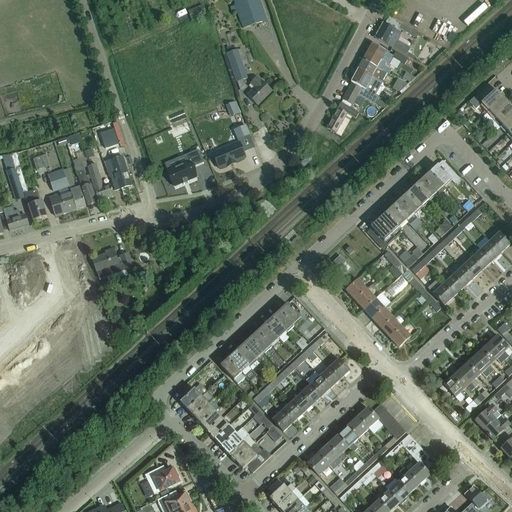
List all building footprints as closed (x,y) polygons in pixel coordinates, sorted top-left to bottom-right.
[(266,21),(263,11),(259,0),(232,0),(243,29),(266,21)] [(446,0),(444,5),(457,11),(460,6),(446,0)] [(190,12),(188,13),(192,21),(194,20),(206,15),(202,7),(190,12)] [(397,31),(392,29),(383,24),(375,39),(413,60),(414,57),(407,53),(410,48),(396,41),(399,36),(395,34),(397,31)] [(411,30),(401,24),(400,24),(398,29),(409,35),(411,30)] [(367,53),(389,65),(400,71),(401,69),(410,75),(412,71),(403,66),(407,59),(395,52),(392,57),(390,56),(390,55),(385,52),(372,44),(367,53)] [(240,49),(225,54),(235,83),(247,79),(243,65),(247,64),(246,60),(244,61),(240,49)] [(389,65),(367,53),(363,61),(386,74),(388,75),(391,70),(387,68),(386,69),(384,67),(386,63),(389,65)] [(363,61),(358,69),(382,82),(384,78),(386,74),(363,61)] [(382,82),(358,69),(351,83),(375,95),(382,82)] [(400,81),(406,84),(409,78),(403,75),(400,81)] [(271,92),(264,85),(261,81),(261,82),(256,77),(250,84),(254,88),(247,96),(257,106),(271,92)] [(484,88),(487,92),(496,84),(493,80),(484,88)] [(400,81),(395,88),(399,91),(406,84),(400,81)] [(361,90),(359,89),(351,85),(348,90),(358,95),(357,96),(374,105),(378,97),(365,90),(362,89),(361,90)] [(355,101),(357,96),(358,95),(348,90),(345,95),(355,101)] [(488,113),(504,99),(496,90),(484,101),(481,97),(471,106),(475,110),(478,107),(481,105),(488,113)] [(352,106),(355,101),(345,95),(342,100),(352,106)] [(495,120),(510,106),(504,99),(488,113),(495,120)] [(359,114),(349,108),(340,104),(326,129),(338,135),(345,124),(347,125),(352,117),(356,119),(359,114)] [(502,128),(511,118),(511,107),(510,106),(495,120),(502,128)] [(508,135),(511,131),(511,118),(502,128),(508,135)] [(246,124),(234,129),(238,139),(250,134),(246,124)] [(117,141),(113,130),(100,134),(104,146),(117,141)] [(80,143),(77,135),(69,137),(71,146),(80,143)] [(59,147),(66,144),(64,138),(57,141),(59,147)] [(239,143),(212,154),(218,169),(226,166),(227,167),(236,164),(235,162),(245,158),(239,143)] [(90,150),(83,152),(85,158),(93,156),(90,150)] [(189,163),(167,172),(174,188),(183,184),(183,186),(184,185),(183,184),(187,182),(187,184),(188,183),(188,182),(196,178),(192,168),(191,166),(202,161),(198,150),(186,155),(189,163)] [(23,199),(9,154),(2,157),(16,201),(23,199)] [(122,157),(113,160),(104,163),(109,177),(110,177),(112,182),(115,191),(132,186),(122,157)] [(442,161),(430,173),(443,188),(451,181),(455,185),(460,180),(442,161)] [(96,203),(93,194),(90,184),(89,184),(88,181),(87,181),(81,164),(74,166),(87,206),(96,203)] [(95,165),(86,168),(98,201),(114,196),(110,185),(103,187),(95,165)] [(19,168),(15,169),(23,193),(27,192),(19,168)] [(62,171),(47,176),(52,193),(58,191),(60,198),(53,200),(53,198),(49,199),(52,207),(55,217),(75,210),(63,173),(63,174),(62,171)] [(63,173),(75,210),(86,207),(79,188),(72,191),(71,186),(73,186),(68,172),(63,173)] [(436,194),(443,188),(430,173),(422,180),(436,194)] [(428,202),(436,194),(422,180),(414,187),(428,202)] [(420,208),(428,202),(414,187),(407,194),(420,208)] [(413,215),(420,208),(407,194),(400,201),(413,215)] [(46,217),(43,208),(41,201),(28,206),(33,222),(46,217)] [(400,201),(393,208),(406,222),(410,226),(417,219),(413,215),(400,201)] [(28,226),(25,216),(20,217),(18,211),(14,212),(12,207),(3,210),(10,232),(28,226)] [(398,229),(406,222),(393,208),(385,215),(398,229)] [(468,219),(471,223),(481,214),(477,210),(468,219)] [(385,215),(378,221),(391,236),(394,239),(402,232),(399,229),(398,229),(385,215)] [(462,231),(471,223),(468,219),(458,227),(462,231)] [(372,230),(368,233),(382,250),(394,239),(391,236),(378,221),(370,228),(372,230)] [(453,240),(462,231),(458,227),(449,236),(453,240)] [(440,239),(445,235),(439,228),(435,232),(440,239)] [(489,242),(500,254),(510,245),(499,233),(489,242)] [(433,246),(437,242),(432,235),(427,239),(433,246)] [(443,249),(453,240),(449,236),(439,244),(443,249)] [(491,263),(500,254),(489,242),(480,251),(491,263)] [(399,249),(405,255),(410,250),(404,244),(399,249)] [(434,257),(443,249),(439,244),(430,253),(434,257)] [(424,245),(419,249),(425,255),(429,250),(424,245)] [(350,247),(345,251),(349,255),(353,251),(350,247)] [(412,253),(418,259),(423,255),(417,248),(412,253)] [(54,250),(32,253),(35,268),(54,265),(54,268),(68,265),(67,255),(55,257),(54,250)] [(482,271),(491,263),(480,251),(471,260),(482,271)] [(92,260),(99,280),(124,271),(125,272),(133,269),(131,263),(128,254),(120,257),(120,259),(117,260),(114,252),(92,260)] [(393,266),(397,262),(388,253),(384,257),(393,266)] [(424,266),(434,257),(430,253),(420,262),(424,266)] [(339,269),(345,263),(339,256),(333,263),(339,269)] [(411,257),(404,264),(408,269),(415,262),(411,257)] [(472,280),(482,271),(471,260),(461,268),(472,280)] [(401,275),(406,271),(397,262),(393,266),(401,275)] [(415,275),(424,266),(420,262),(411,271),(415,275)] [(426,276),(436,268),(431,262),(421,270),(426,276)] [(463,289),(472,280),(461,268),(452,277),(463,289)] [(410,285),(414,281),(406,271),(401,275),(410,285)] [(453,297),(463,289),(452,277),(443,286),(453,297)] [(355,301),(366,290),(357,281),(346,292),(355,301)] [(419,294),(423,290),(414,281),(410,285),(419,294)] [(444,306),(453,297),(443,286),(433,295),(444,306)] [(363,311),(375,300),(366,290),(355,301),(363,311)] [(428,303),(432,299),(423,290),(419,294),(428,303)] [(48,307),(58,302),(55,297),(45,303),(48,307)] [(432,299),(428,303),(436,313),(441,309),(432,299)] [(372,320),(384,309),(375,300),(363,311),(372,320)] [(278,313),(292,327),(301,319),(287,305),(278,313)] [(381,329),(392,319),(384,309),(372,320),(381,329)] [(284,334),(292,327),(278,313),(271,320),(284,334)] [(359,323),(367,329),(370,325),(362,319),(359,323)] [(389,339),(401,328),(392,319),(381,329),(389,339)] [(277,341),(284,334),(271,320),(264,326),(277,341)] [(269,348),(277,341),(264,326),(256,334),(269,348)] [(401,328),(389,339),(398,348),(410,338),(401,328)] [(505,340),(509,336),(505,332),(501,336),(505,340)] [(262,355),(269,348),(256,334),(249,341),(262,355)] [(489,344),(505,362),(508,358),(504,354),(509,349),(495,335),(491,338),(493,340),(489,344)] [(307,346),(301,339),(296,344),(302,350),(307,346)] [(319,339),(310,348),(314,352),(323,344),(319,339)] [(255,362),(262,355),(249,341),(241,347),(255,362)] [(500,365),(505,362),(489,344),(484,348),(483,346),(479,349),(493,364),(496,361),(500,365)] [(241,347),(234,354),(251,372),(252,371),(258,365),(255,362),(241,347)] [(304,361),(314,352),(310,348),(300,357),(304,361)] [(489,368),(493,364),(479,349),(476,352),(478,354),(473,358),(489,376),(493,372),(489,368)] [(243,379),(251,372),(234,354),(227,361),(243,379)] [(295,370),(304,361),(300,357),(291,366),(295,370)] [(485,379),(489,376),(473,358),(470,361),(468,359),(464,363),(478,378),(481,375),(485,379)] [(329,369),(339,381),(349,372),(339,360),(329,369)] [(237,385),(243,379),(227,361),(220,367),(237,385)] [(474,381),(478,378),(464,363),(461,366),(463,368),(458,372),(475,390),(479,386),(474,381)] [(285,379),(295,370),(291,366),(282,374),(285,379)] [(330,389),(339,381),(329,369),(319,378),(330,389)] [(470,393),(475,390),(458,372),(455,375),(453,373),(449,377),(463,392),(466,389),(470,393)] [(276,387),(285,379),(282,374),(272,383),(276,387)] [(460,395),(463,392),(449,377),(446,380),(448,382),(443,386),(459,403),(464,399),(460,395)] [(321,398),(330,389),(319,378),(310,386),(321,398)] [(267,396),(276,387),(272,383),(263,392),(267,396)] [(188,413),(208,394),(200,384),(194,390),(180,404),(188,413)] [(311,407),(321,398),(310,386),(301,395),(311,407)] [(505,386),(495,396),(499,400),(505,394),(510,399),(511,397),(511,393),(510,390),(505,386)] [(257,405),(267,396),(263,392),(253,401),(257,405)] [(195,419),(213,402),(212,401),(214,400),(208,394),(188,413),(195,419)] [(302,415),(311,407),(301,395),(291,404),(302,415)] [(202,427),(216,414),(215,413),(219,409),(213,402),(195,419),(202,427)] [(473,402),(465,409),(469,414),(477,407),(473,402)] [(292,424),(302,415),(291,404),(282,412),(292,424)] [(248,410),(255,417),(259,413),(253,405),(248,410)] [(376,419),(385,410),(380,405),(371,413),(376,419)] [(482,415),(475,422),(484,432),(495,421),(501,416),(492,406),(482,415)] [(378,421),(376,419),(371,413),(367,409),(357,418),(368,430),(378,421)] [(380,423),(389,415),(385,410),(376,419),(378,421),(380,423)] [(283,433),(292,424),(282,412),(272,421),(283,433)] [(255,417),(253,419),(257,424),(264,418),(259,413),(255,417)] [(209,435),(223,421),(216,414),(202,427),(209,435)] [(384,428),(394,420),(389,415),(380,423),(384,428)] [(458,415),(453,421),(457,424),(461,419),(458,415)] [(358,440),(368,430),(357,418),(347,427),(358,440)] [(269,431),(273,428),(266,420),(262,424),(269,431)] [(389,433),(398,424),(394,420),(384,428),(389,433)] [(215,442),(230,428),(223,421),(209,435),(215,442)] [(495,421),(484,432),(492,441),(509,426),(505,421),(500,426),(495,421)] [(393,437),(402,429),(398,424),(389,433),(393,437)] [(353,444),(358,440),(347,427),(337,437),(348,449),(353,453),(357,449),(353,444)] [(222,449),(237,436),(230,428),(215,442),(222,449)] [(274,428),(267,434),(275,443),(282,437),(274,428)] [(393,437),(394,439),(397,441),(406,433),(402,429),(393,437)] [(229,456),(249,438),(248,437),(243,442),(237,436),(222,449),(229,456)] [(404,449),(413,441),(409,436),(399,444),(400,445),(403,448),(404,449)] [(343,454),(348,449),(337,437),(327,446),(342,462),(346,458),(343,454)] [(236,464),(256,446),(249,438),(229,456),(236,464)] [(397,442),(397,441),(394,439),(384,448),(387,451),(397,442)] [(510,460),(511,457),(511,439),(508,443),(501,450),(510,460)] [(408,454),(417,445),(413,441),(404,449),(408,454)] [(393,457),(403,448),(400,445),(390,454),(393,457)] [(413,458),(422,450),(417,445),(408,454),(413,458)] [(256,446),(236,464),(242,470),(246,467),(252,474),(271,457),(264,449),(261,452),(256,446)] [(332,471),(342,462),(327,446),(317,455),(332,471)] [(377,460),(387,451),(384,448),(374,457),(377,460)] [(360,460),(365,454),(359,449),(354,454),(360,460)] [(417,463),(426,455),(422,450),(413,458),(417,463)] [(383,466),(393,457),(390,454),(380,463),(383,466)] [(332,471),(317,455),(307,465),(318,477),(328,467),(332,471)] [(422,467),(430,459),(426,455),(417,463),(419,465),(419,464),(422,467)] [(367,469),(377,460),(374,457),(364,466),(367,469)] [(422,467),(425,471),(434,463),(430,459),(422,467)] [(373,475),(383,466),(380,463),(370,472),(373,475)] [(430,476),(425,471),(422,467),(419,464),(419,465),(409,474),(420,485),(430,476)] [(357,479),(367,469),(364,466),(354,476),(357,479)] [(163,474),(160,468),(144,476),(154,495),(179,483),(176,478),(178,477),(174,469),(163,474)] [(311,475),(304,468),(301,471),(307,478),(311,475)] [(420,485),(409,474),(408,474),(403,469),(399,473),(404,478),(399,483),(410,495),(420,485)] [(363,485),(373,475),(370,472),(360,482),(363,485)] [(307,482),(311,486),(317,481),(312,476),(307,482)] [(348,488),(357,479),(354,476),(345,485),(348,488)] [(193,487),(202,482),(199,477),(190,482),(193,487)] [(395,479),(385,488),(389,492),(399,504),(400,503),(401,505),(406,501),(405,499),(410,495),(399,483),(395,479)] [(277,508),(291,494),(290,494),(295,489),(291,484),(286,489),(278,480),(267,490),(273,496),(269,500),(277,508)] [(322,494),(325,490),(318,482),(314,486),(322,494)] [(353,493),(363,485),(360,482),(350,491),(353,493)] [(338,497),(348,488),(345,485),(335,494),(338,497)] [(473,488),(465,496),(472,504),(465,510),(466,511),(481,511),(480,510),(491,500),(484,492),(480,495),(473,488)] [(328,501),(332,497),(325,490),(322,494),(328,501)] [(343,503),(353,493),(350,491),(340,500),(343,503)] [(388,511),(390,511),(399,504),(389,492),(379,502),(388,511)] [(176,511),(190,505),(188,501),(190,500),(186,494),(175,499),(173,493),(157,501),(162,511),(176,511)] [(280,511),(286,511),(298,502),(291,494),(277,508),(280,511)] [(332,497),(328,501),(335,508),(338,504),(332,497)] [(302,511),(305,509),(298,502),(286,511),(302,511)] [(370,511),(388,511),(379,502),(369,511),(370,511)]
